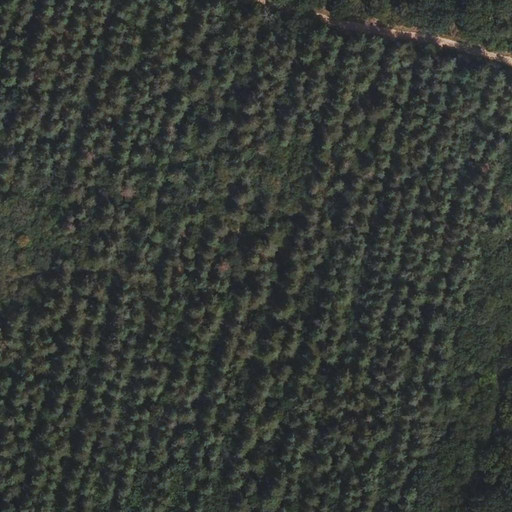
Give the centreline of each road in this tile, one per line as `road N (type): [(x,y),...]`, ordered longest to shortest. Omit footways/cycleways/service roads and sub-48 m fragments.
road 1 (unknown): [(236,0),(511,58)]
road 2 (track): [(511,320),(466,511)]
